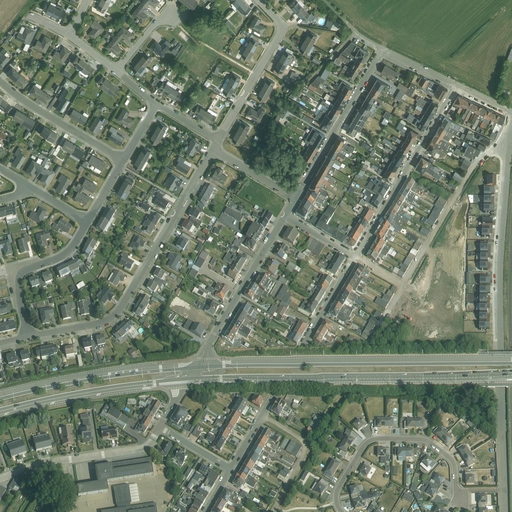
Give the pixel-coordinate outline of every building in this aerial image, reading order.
[(109,0),(100,0),(98,5),(98,6),(97,8),(104,11),(105,9),(109,0)] [(193,10),(199,2),(196,0),(186,0),(184,3),(193,10)] [(245,14),(252,8),(244,0),(238,6),(245,14)] [(297,12),(303,5),(298,0),(293,0),(289,4),(297,12)] [(53,14),(57,4),(51,2),(51,3),(46,2),(43,10),(53,14)] [(145,7),(140,2),(132,13),(143,22),(148,15),(142,10),(145,7)] [(57,4),(53,14),(62,18),(66,11),(63,10),(64,8),(57,4)] [(304,20),(311,13),(303,5),(297,12),(304,20)] [(255,15),(249,26),(262,34),(266,26),(260,23),(262,19),(255,15)] [(105,26),(95,18),(90,23),(94,27),(89,32),(95,37),(105,26)] [(330,28),(337,32),(341,24),(335,20),(330,28)] [(134,35),(123,25),(114,36),(120,40),(123,36),(129,41),(134,35)] [(18,32),(15,38),(25,43),(27,43),(29,44),(35,31),(25,27),(22,33),(19,32),(18,32)] [(318,35),(311,30),(305,40),(313,44),(318,35)] [(37,40),(34,46),(45,52),(52,39),(44,35),(41,41),(37,40)] [(244,44),(247,46),(255,50),(260,41),(250,35),(249,39),(248,38),(244,44)] [(120,40),(114,36),(106,46),(117,55),(122,49),(117,44),(120,40)] [(155,40),(150,47),(162,56),(170,46),(164,42),(162,45),(155,40)] [(313,44),(305,40),(300,49),(307,54),(313,44)] [(347,75),(354,80),(370,52),(357,44),(354,50),(358,52),(355,56),(352,54),(350,56),(357,60),(356,62),(355,61),(351,68),(345,64),(341,71),(347,74),(347,75)] [(56,50),(52,56),(62,63),(71,50),(63,46),(59,52),(56,50)] [(247,46),(242,55),(249,59),(255,50),(247,46)] [(0,54),(1,55),(0,55),(0,67),(1,68),(10,58),(7,55),(9,53),(6,51),(7,50),(3,47),(0,51),(0,54)] [(288,63),(293,54),(286,50),(280,59),(288,63)] [(153,58),(146,52),(139,61),(146,66),(153,58)] [(334,61),(339,64),(342,60),(343,61),(346,56),(341,53),(337,56),(334,61)] [(72,61),(80,68),(86,61),(77,54),(72,61)] [(321,60),(314,56),(312,60),(319,64),(321,60)] [(282,72),(288,63),(280,59),(273,72),(278,75),(280,71),(282,72)] [(80,68),(88,75),(94,68),(86,61),(80,68)] [(146,66),(139,61),(132,69),(139,75),(146,66)] [(385,65),(381,73),(395,81),(399,73),(385,65)] [(14,80),(20,73),(12,66),(6,73),(14,80)] [(289,78),(294,80),(297,72),(292,70),(289,78)] [(234,72),(228,82),(236,86),(241,77),(234,72)] [(20,73),(14,80),(23,87),(29,80),(20,73)] [(105,90),(106,89),(112,82),(103,75),(97,82),(102,86),(101,88),(105,90)] [(311,83),(318,87),(321,82),(323,83),(325,79),(319,75),(315,79),(311,83)] [(276,82),(268,77),(263,86),(270,91),(276,82)] [(423,78),(420,84),(419,85),(424,88),(424,87),(434,92),(434,93),(443,98),(448,90),(439,84),(423,77),(423,78)] [(373,86),(386,93),(390,87),(377,79),(373,86)] [(173,86),(164,81),(159,88),(168,94),(173,86)] [(106,89),(114,96),(120,89),(112,82),(106,89)] [(228,82),(223,91),(230,96),(236,86),(228,82)] [(399,82),(396,87),(400,89),(405,92),(408,87),(399,82)] [(37,97),(42,89),(33,83),(28,91),(37,97)] [(350,93),(353,88),(346,84),(343,89),(350,93)] [(182,92),(173,86),(168,94),(177,99),(182,92)] [(270,91),(263,86),(257,96),(265,100),(270,91)] [(369,92),(377,97),(380,91),(382,92),(381,94),(385,96),(386,93),(373,86),(369,92)] [(56,107),(63,112),(70,100),(64,96),(68,89),(64,87),(58,97),(61,99),(56,107)] [(42,89),(37,97),(47,103),(52,95),(42,89)] [(348,98),(350,93),(343,89),(340,93),(348,98)] [(400,101),(405,92),(400,89),(395,98),(400,101)] [(365,98),(372,102),(374,99),(381,104),(383,101),(377,97),(369,92),(365,98)] [(345,103),(348,98),(340,93),(337,99),(345,103)] [(301,98),(309,102),(311,98),(304,94),(301,98)] [(342,109),(345,103),(337,99),(330,95),(329,97),(335,101),(334,104),(342,109)] [(460,105),(464,97),(458,95),(452,106),(457,109),(459,105),(460,105)] [(464,97),(460,105),(456,113),(459,114),(463,108),(465,108),(465,107),(468,100),(464,97)] [(2,98),(0,100),(0,107),(4,112),(10,105),(2,98)] [(362,105),(370,109),(372,107),(376,110),(379,106),(372,102),(365,98),(362,105)] [(418,101),(435,111),(438,105),(435,103),(435,102),(434,102),(434,101),(433,101),(432,101),(431,101),(430,103),(420,98),(418,101)] [(468,100),(465,107),(467,107),(465,113),(464,112),(461,118),(465,120),(473,102),(468,100)] [(416,108),(431,117),(435,111),(418,101),(416,104),(417,105),(416,108)] [(473,102),(465,120),(467,121),(471,112),(473,113),(474,111),(477,104),(473,102)] [(203,117),(208,110),(199,104),(194,112),(203,117)] [(339,114),(342,109),(334,104),(331,109),(339,114)] [(477,104),(474,111),(476,112),(471,124),(473,125),(474,123),(482,106),(477,104)] [(370,109),(362,105),(359,110),(369,115),(370,113),(372,115),(372,114),(374,115),(375,113),(370,109)] [(251,107),(247,114),(260,121),(266,110),(259,106),(257,110),(251,107)] [(278,114),(283,117),(288,109),(282,106),(278,114)] [(482,106),(474,123),(477,124),(480,120),(479,119),(480,118),(482,119),(487,108),(482,106)] [(420,120),(427,124),(431,117),(416,108),(414,110),(416,111),(415,113),(422,116),(420,120)] [(487,108),(482,119),(484,120),(483,121),(480,126),(479,128),(482,129),(483,127),(491,110),(487,108)] [(21,123),(26,115),(17,109),(12,117),(21,123)] [(73,109),(69,116),(83,125),(88,118),(87,117),(89,115),(84,112),(83,115),(73,109)] [(124,109),(117,120),(130,127),(133,121),(129,118),(127,117),(129,113),(124,109)] [(336,119),(339,114),(331,109),(328,114),(336,119)] [(212,123),(217,116),(208,110),(203,117),(212,123)] [(386,110),(383,116),(389,119),(392,114),(386,110)] [(491,110),(483,127),(486,128),(490,118),(492,119),(496,112),(491,110)] [(496,112),(492,119),(491,123),(493,124),(491,128),(493,129),(500,115),(496,112)] [(314,119),(305,114),(302,118),(312,123),(314,119)] [(26,115),(21,123),(19,126),(22,129),(25,125),(30,128),(35,120),(26,115)] [(500,115),(493,129),(490,137),(495,139),(497,133),(494,132),(496,129),(499,130),(505,117),(500,115)] [(96,117),(89,129),(97,133),(102,125),(104,127),(108,120),(104,118),(103,121),(96,117)] [(442,122),(458,131),(460,126),(457,124),(453,122),(445,117),(442,122)] [(330,129),(333,124),(323,118),(320,125),(324,127),(325,126),(330,129)] [(400,130),(415,139),(418,133),(411,129),(410,130),(404,126),(406,123),(402,120),(400,122),(396,128),(400,130)] [(245,134),(250,125),(243,121),(238,130),(245,134)] [(447,130),(453,134),(455,135),(458,131),(442,122),(440,126),(447,130)] [(155,132),(162,136),(165,137),(167,134),(166,133),(164,132),(167,127),(160,123),(155,132)] [(46,138),(50,130),(41,125),(37,132),(40,133),(39,134),(46,138)] [(350,125),(346,132),(353,136),(355,137),(355,136),(358,138),(361,132),(350,125)] [(110,129),(109,130),(113,132),(109,138),(120,145),(124,138),(116,133),(118,130),(112,126),(111,127),(110,128),(110,129)] [(437,130),(451,138),(453,134),(447,130),(440,126),(437,130)] [(312,159),(324,133),(315,128),(309,141),(310,141),(303,155),(312,159)] [(50,130),(46,138),(55,143),(59,136),(50,130)] [(240,144),(245,134),(238,130),(232,139),(240,144)] [(404,142),(411,146),(415,139),(400,130),(398,133),(407,138),(404,142)] [(435,135),(448,143),(451,138),(437,130),(435,135)] [(162,136),(155,132),(149,141),(157,145),(162,136)] [(401,149),(407,153),(411,146),(404,142),(394,135),(392,139),(402,144),(401,146),(402,147),(401,149)] [(432,139),(447,148),(450,144),(448,143),(435,135),(432,139)] [(490,139),(483,136),(481,141),(488,144),(490,139)] [(335,143),(351,152),(352,153),(352,152),(355,154),(356,152),(354,150),(355,148),(350,146),(350,147),(343,143),(345,141),(338,137),(335,143)] [(71,153),(76,145),(66,139),(61,147),(71,153)] [(195,149),(197,150),(198,151),(202,147),(199,145),(200,144),(192,139),(189,143),(190,144),(189,146),(187,145),(186,147),(186,146),(184,149),(185,149),(184,150),(186,151),(193,155),(191,153),(195,149)] [(430,144),(446,153),(447,151),(451,152),(451,150),(447,148),(432,139),(430,144)] [(363,142),(361,145),(370,150),(372,147),(363,142)] [(486,145),(479,142),(477,147),(480,149),(483,150),(486,145)] [(332,148),(345,155),(347,153),(349,154),(351,152),(335,143),(332,148)] [(477,147),(468,143),(463,154),(474,159),(476,154),(478,154),(480,149),(477,147)] [(53,154),(56,156),(62,146),(58,144),(53,154)] [(397,153),(404,157),(407,153),(401,149),(393,144),(391,148),(398,151),(397,153)] [(446,153),(430,144),(426,149),(428,150),(428,151),(433,155),(434,154),(435,155),(434,156),(437,158),(440,154),(444,157),(446,153)] [(76,145),(71,153),(69,156),(77,160),(79,157),(80,158),(85,150),(76,145)] [(12,163),(19,167),(26,156),(20,152),(22,149),(18,146),(14,153),(17,155),(12,163)] [(138,157),(148,163),(153,155),(150,154),(151,152),(144,148),(138,157)] [(328,155),(336,159),(338,156),(344,159),(346,156),(345,155),(332,148),(328,155)] [(392,160),(399,165),(404,157),(397,153),(387,148),(386,150),(394,155),(393,158),(392,160)] [(92,155),(87,162),(95,167),(94,170),(99,173),(101,170),(105,164),(92,155)] [(324,162),(336,168),(338,169),(340,166),(342,163),(336,159),(328,155),(324,162)] [(183,162),(185,160),(179,156),(177,160),(180,161),(176,167),(186,173),(190,167),(183,162)] [(388,166),(396,171),(399,165),(392,160),(386,156),(384,160),(390,163),(388,166)] [(46,157),(45,158),(41,165),(32,160),(25,172),(32,176),(36,170),(40,172),(43,166),(48,158),(46,157)] [(148,163),(138,157),(133,166),(141,171),(141,169),(143,170),(148,163)] [(432,170),(435,167),(431,165),(427,162),(428,161),(428,160),(422,157),(418,162),(432,170)] [(460,167),(467,170),(471,160),(463,157),(460,167)] [(320,169),(327,173),(329,171),(328,170),(329,168),(334,171),(336,168),(324,162),(320,169)] [(432,170),(418,162),(415,168),(423,173),(425,170),(436,177),(436,178),(439,180),(440,178),(441,179),(442,177),(441,177),(442,176),(441,175),(432,170)] [(382,170),(393,176),(396,171),(388,166),(383,163),(382,165),(384,167),(382,170)] [(393,176),(382,170),(374,165),(372,167),(379,171),(378,173),(390,181),(393,176)] [(43,166),(40,172),(43,174),(39,181),(46,185),(54,172),(43,166)] [(432,170),(441,175),(442,173),(439,171),(440,169),(435,166),(435,167),(432,170)] [(216,170),(211,178),(216,180),(223,184),(227,176),(222,173),(224,171),(219,168),(217,170),(216,170)] [(316,174),(332,183),(332,184),(335,178),(331,176),(327,173),(320,169),(316,174)] [(459,181),(462,175),(455,171),(452,177),(459,181)] [(170,178),(165,186),(173,190),(176,185),(179,186),(182,181),(180,179),(180,178),(172,173),(169,178),(170,178)] [(60,182),(55,190),(62,195),(63,194),(65,195),(68,191),(66,189),(71,180),(61,174),(57,180),(60,182)] [(312,181),(319,185),(321,182),(330,187),(330,185),(333,187),(334,185),(331,183),(332,183),(316,174),(312,181)] [(496,174),(487,174),(487,186),(484,186),(484,213),(494,213),(494,197),(492,197),(491,195),(494,195),(495,186),(496,186),(496,174)] [(121,186),(129,190),(134,181),(127,177),(121,186)] [(76,186),(83,190),(84,188),(93,193),(97,185),(85,178),(82,184),(78,182),(76,186)] [(370,183),(387,193),(390,188),(383,184),(381,187),(380,186),(382,183),(376,179),(375,180),(374,180),(373,180),(372,180),(372,179),(370,183)] [(406,184),(418,191),(425,195),(426,194),(422,192),(423,191),(421,190),(422,188),(408,179),(406,184)] [(319,185),(312,181),(309,187),(312,188),(327,197),(329,194),(320,189),(322,187),(319,185)] [(387,193),(370,183),(366,188),(384,198),(387,193)] [(202,193),(211,198),(214,193),(213,192),(214,189),(207,184),(202,193)] [(403,188),(410,192),(411,190),(416,193),(418,191),(406,184),(403,188)] [(83,190),(76,186),(74,185),(72,188),(74,189),(74,190),(78,192),(74,197),(81,201),(83,198),(87,201),(89,197),(82,193),(83,190)] [(129,190),(121,186),(116,195),(123,199),(129,190)] [(309,193),(323,200),(324,198),(326,200),(327,197),(312,188),(309,193)] [(401,192),(412,199),(415,195),(410,192),(403,188),(401,192)] [(368,197),(380,204),(383,200),(367,191),(364,195),(368,197)] [(398,197),(405,201),(405,200),(407,200),(406,201),(411,205),(414,200),(412,199),(401,192),(398,197)] [(163,196),(159,194),(158,193),(156,197),(158,198),(154,205),(165,211),(169,203),(162,199),(164,197),(163,196)] [(211,198),(202,193),(197,202),(199,203),(197,206),(203,210),(205,206),(207,207),(209,204),(208,204),(211,198)] [(306,197),(320,205),(321,203),(323,204),(325,202),(323,200),(309,193),(306,197)] [(304,202),(314,208),(315,205),(320,208),(322,206),(320,205),(306,197),(304,202)] [(380,204),(368,197),(365,202),(377,209),(380,204)] [(396,201),(409,209),(411,207),(404,203),(405,201),(398,197),(396,201)] [(437,202),(444,207),(447,202),(440,198),(437,202)] [(393,205),(407,214),(409,209),(396,201),(393,205)] [(299,209),(308,214),(309,215),(310,212),(311,213),(312,210),(314,211),(315,208),(314,208),(304,202),(299,209)] [(436,207),(442,211),(444,207),(437,202),(434,206),(436,207)] [(143,204),(141,208),(148,212),(150,209),(143,204)] [(390,210),(409,220),(410,218),(409,217),(410,215),(407,214),(393,205),(390,210)] [(261,219),(269,223),(273,216),(256,206),(254,209),(258,211),(264,215),(261,219)] [(6,218),(17,216),(15,207),(4,210),(6,218)] [(101,219),(111,225),(115,219),(112,218),(116,211),(109,207),(107,210),(101,219)] [(433,212),(439,215),(442,211),(436,207),(433,212)] [(228,208),(227,208),(224,213),(240,223),(243,217),(228,208)] [(321,222),(317,227),(323,231),(326,226),(335,212),(329,208),(321,222)] [(372,218),(360,211),(356,209),(354,208),(353,210),(354,211),(354,212),(363,217),(361,220),(368,225),(372,218)] [(360,211),(372,218),(375,213),(368,209),(366,211),(361,208),(360,211)] [(32,213),(29,218),(40,224),(47,213),(41,209),(37,215),(32,213)] [(190,220),(200,226),(202,223),(197,220),(201,214),(193,209),(189,216),(191,217),(190,220)] [(308,214),(299,209),(296,214),(304,219),(308,214)] [(388,214),(400,221),(407,225),(409,220),(390,210),(388,214)] [(145,221),(156,227),(161,218),(153,214),(152,217),(150,216),(148,215),(145,221)] [(255,224),(265,230),(269,223),(261,219),(254,214),(252,217),(258,220),(255,224)] [(385,218),(400,227),(402,225),(399,223),(400,221),(388,214),(385,218)] [(383,223),(394,229),(400,233),(403,228),(400,227),(385,218),(383,223)] [(111,225),(101,219),(96,229),(104,233),(105,232),(106,233),(111,225)] [(493,219),(482,219),(482,237),(489,237),(489,235),(492,235),(493,219)] [(200,226),(190,220),(188,223),(186,221),(182,228),(192,234),(196,228),(198,229),(200,226)] [(357,226),(364,231),(368,225),(361,220),(360,220),(357,226)] [(66,226),(67,224),(61,221),(57,226),(54,224),(51,228),(58,232),(60,229),(68,234),(71,229),(66,226)] [(156,227),(145,221),(142,226),(145,228),(143,232),(151,236),(156,227)] [(380,228),(391,234),(393,232),(392,232),(394,229),(383,223),(380,228)] [(246,238),(257,244),(258,242),(259,241),(259,240),(259,239),(261,239),(260,238),(262,235),(263,235),(263,234),(265,230),(255,224),(254,224),(246,238)] [(349,240),(356,244),(360,237),(347,230),(340,225),(338,229),(346,233),(348,234),(346,236),(350,238),(349,240)] [(347,230),(360,237),(364,231),(357,226),(355,225),(352,228),(349,226),(347,230)] [(326,226),(323,231),(325,233),(336,239),(339,234),(326,226)] [(377,240),(382,243),(386,238),(388,240),(391,234),(380,228),(375,236),(378,238),(377,240)] [(423,228),(420,233),(427,237),(430,233),(423,228)] [(286,234),(296,240),(299,235),(289,229),(286,234)] [(48,232),(35,236),(39,250),(47,248),(46,241),(50,240),(48,232)] [(296,240),(286,234),(283,239),(293,245),(296,240)] [(339,234),(336,239),(352,249),(354,248),(356,244),(349,240),(339,234)] [(25,239),(18,241),(21,254),(30,252),(27,243),(30,242),(28,235),(24,236),(25,239)] [(134,240),(129,248),(137,252),(140,247),(143,249),(146,243),(143,241),(144,241),(135,236),(133,240),(134,240)] [(180,241),(176,247),(177,247),(183,251),(189,241),(181,236),(179,240),(180,241)] [(246,242),(247,243),(245,247),(249,249),(250,248),(253,250),(257,244),(246,238),(243,236),(241,239),(246,242)] [(86,246),(93,251),(98,242),(91,238),(86,246)] [(302,254),(305,256),(308,258),(311,253),(317,242),(310,238),(304,248),(307,250),(302,254)] [(232,246),(238,249),(242,243),(239,241),(236,239),(232,246)] [(384,252),(387,254),(390,256),(392,252),(390,251),(391,248),(382,243),(377,240),(373,246),(384,252)] [(5,257),(13,255),(10,241),(0,243),(0,250),(3,249),(5,257)] [(317,242),(311,253),(315,255),(321,244),(317,242)] [(488,243),(480,243),(480,270),(491,271),(491,264),(487,264),(487,259),(490,259),(491,246),(488,246),(488,243)] [(238,249),(232,246),(230,244),(229,246),(228,246),(227,247),(228,248),(232,251),(232,250),(237,253),(239,250),(238,249)] [(276,249),(288,256),(289,257),(291,253),(289,252),(290,250),(279,244),(276,249)] [(321,244),(315,255),(319,257),(325,247),(321,244)] [(93,251),(86,246),(81,255),(88,260),(93,251)] [(370,252),(381,259),(384,261),(387,254),(384,252),(373,246),(370,252)] [(408,257),(413,260),(419,250),(414,247),(408,257)] [(288,256),(276,249),(273,254),(283,260),(283,259),(285,261),(288,256)] [(195,266),(200,270),(209,256),(202,252),(199,258),(195,266)] [(381,259),(370,252),(367,257),(378,264),(381,259)] [(123,258),(119,264),(125,268),(124,270),(128,272),(129,270),(130,271),(135,263),(128,259),(129,256),(123,253),(121,256),(123,258)] [(231,256),(245,265),(248,260),(244,258),(245,257),(240,254),(239,257),(233,253),(231,256)] [(305,256),(302,254),(300,253),(297,258),(302,261),(305,256)] [(170,261),(167,266),(178,273),(182,266),(178,264),(179,263),(180,263),(182,259),(174,254),(173,255),(171,254),(167,259),(170,261)] [(245,265),(231,256),(228,254),(224,261),(231,265),(230,268),(232,269),(239,274),(241,271),(245,265)] [(328,257),(342,265),(346,259),(338,254),(336,257),(330,254),(328,257)] [(331,266),(338,271),(342,265),(328,257),(326,260),(333,263),(331,266)] [(404,264),(409,267),(413,260),(408,257),(404,264)] [(267,264),(277,270),(280,265),(270,259),(267,264)] [(66,266),(70,274),(80,269),(75,261),(66,266)] [(338,271),(331,266),(321,261),(319,264),(318,266),(328,272),(335,276),(338,271)] [(288,266),(295,271),(299,273),(301,270),(290,263),(288,266)] [(277,270),(267,264),(264,270),(276,277),(279,272),(277,270)] [(399,272),(404,274),(409,267),(404,264),(403,265),(401,264),(399,267),(401,268),(400,271),(399,272)] [(354,271),(368,278),(369,277),(368,276),(370,272),(362,268),(358,265),(354,271)] [(70,274),(66,266),(56,270),(60,279),(70,274)] [(200,270),(195,266),(193,266),(191,269),(192,270),(189,276),(195,279),(200,270)] [(399,272),(400,271),(395,268),(392,272),(402,278),(404,274),(399,272)] [(239,274),(232,269),(227,276),(235,281),(239,274)] [(112,274),(108,281),(110,282),(109,283),(117,287),(120,282),(123,283),(126,278),(123,276),(124,275),(115,270),(113,274),(112,274)] [(156,278),(155,280),(165,286),(167,283),(164,282),(168,276),(166,275),(166,274),(158,270),(154,277),(156,278)] [(351,276),(359,280),(360,277),(367,281),(368,278),(354,271),(351,276)] [(335,276),(328,272),(325,277),(332,281),(335,276)] [(40,279),(43,288),(47,287),(46,284),(52,282),(49,273),(42,276),(43,278),(40,279)] [(254,286),(268,294),(274,283),(261,275),(254,286)] [(318,280),(329,287),(332,281),(325,277),(321,275),(318,280)] [(348,281),(364,290),(366,287),(363,285),(364,283),(359,280),(351,276),(348,281)] [(490,276),(480,276),(479,330),(489,330),(489,315),(487,314),(487,310),(490,310),(490,297),(487,297),(487,295),(490,295),(490,276)] [(284,285),(285,286),(288,282),(281,277),(278,282),(284,285)] [(43,288),(40,279),(37,280),(36,278),(29,280),(32,289),(38,287),(39,289),(43,288)] [(318,288),(326,293),(329,287),(318,280),(315,278),(313,281),(320,285),(318,288)] [(164,286),(155,280),(153,283),(151,281),(147,288),(155,293),(158,287),(161,288),(162,289),(164,286)] [(345,286),(353,290),(356,292),(357,290),(362,293),(364,290),(348,281),(345,286)] [(78,285),(76,286),(78,290),(85,286),(83,282),(78,284),(78,285)] [(248,291),(257,296),(258,294),(260,295),(260,294),(262,295),(266,297),(268,294),(254,286),(251,284),(248,291)] [(195,289),(207,296),(210,292),(216,296),(215,298),(219,300),(220,300),(223,302),(226,297),(225,297),(215,291),(209,287),(206,291),(195,285),(194,288),(195,289)] [(215,291),(225,297),(227,294),(227,295),(230,290),(222,286),(221,287),(218,285),(215,291)] [(285,286),(284,285),(276,299),(282,302),(287,293),(290,288),(285,286)] [(342,291),(362,303),(364,300),(358,296),(352,293),(353,290),(345,286),(342,291)] [(309,288),(308,290),(311,292),(322,299),(326,293),(318,288),(316,287),(314,290),(313,289),(312,290),(309,288)] [(101,291),(96,297),(98,299),(97,300),(104,305),(108,300),(111,301),(115,296),(112,295),(112,294),(105,288),(102,292),(101,291)] [(207,296),(195,289),(192,293),(200,297),(200,296),(206,300),(208,296),(207,296)] [(257,296),(248,291),(244,296),(252,300),(253,297),(258,300),(260,298),(257,296)] [(339,297),(346,301),(348,299),(352,302),(354,303),(355,302),(362,306),(363,304),(362,303),(342,291),(339,297)] [(386,296),(391,299),(394,294),(390,291),(389,291),(386,296)] [(312,301),(318,305),(322,299),(311,292),(309,295),(314,299),(312,301)] [(154,293),(152,296),(166,304),(168,301),(154,293)] [(282,302),(289,306),(292,301),(289,300),(292,296),(287,293),(282,302)] [(382,300),(388,304),(391,299),(386,296),(385,295),(382,300)] [(137,304),(146,309),(149,304),(148,303),(150,300),(143,296),(137,304)] [(335,303),(352,313),(353,311),(346,306),(344,305),(346,301),(339,297),(335,303)] [(388,304),(382,300),(378,298),(375,303),(385,309),(388,304)] [(80,308),(80,314),(81,317),(90,315),(88,307),(91,306),(90,299),(79,302),(76,303),(78,309),(80,308)] [(206,307),(216,313),(219,307),(217,306),(218,305),(209,300),(206,307)] [(304,303),(315,310),(318,305),(312,301),(310,304),(305,301),(304,303)] [(216,313),(206,307),(198,302),(197,305),(199,306),(201,308),(200,310),(213,317),(216,313)] [(278,309),(275,313),(278,315),(282,318),(289,306),(282,302),(278,309)] [(0,303),(0,315),(10,313),(8,305),(1,307),(0,303)] [(68,307),(60,308),(63,320),(71,319),(70,311),(73,310),(75,309),(74,303),(71,303),(67,304),(68,307)] [(315,310),(304,303),(300,309),(312,315),(315,310)] [(340,313),(349,318),(352,313),(335,303),(332,308),(340,313)] [(146,309),(137,304),(132,313),(140,318),(142,314),(143,315),(145,316),(148,311),(146,309)] [(240,311),(250,317),(254,312),(243,306),(240,311)] [(275,313),(278,309),(273,306),(268,313),(273,316),(275,313)] [(44,320),(45,324),(50,323),(48,316),(53,315),(52,308),(40,311),(42,320),(44,320)] [(340,313),(332,308),(329,314),(336,319),(337,318),(345,323),(346,321),(349,322),(351,320),(349,318),(340,313)] [(237,316),(248,323),(250,320),(256,324),(257,321),(250,317),(240,311),(237,316)] [(377,312),(374,317),(379,320),(382,315),(377,312)] [(169,313),(166,318),(168,319),(168,320),(173,323),(177,317),(172,314),(169,313)] [(234,321),(246,328),(247,326),(251,328),(253,326),(248,323),(237,316),(234,321)] [(9,322),(0,324),(0,332),(15,329),(13,321),(14,321),(13,319),(8,320),(9,322)] [(295,325),(305,331),(308,326),(300,321),(300,322),(299,321),(298,323),(293,319),(291,323),(295,325)] [(120,327),(126,335),(128,337),(136,331),(136,330),(133,327),(128,320),(120,327)] [(188,320),(183,328),(201,339),(205,330),(188,320)] [(231,327),(239,331),(240,329),(241,329),(247,333),(247,332),(248,333),(248,334),(250,335),(252,332),(246,328),(234,321),(231,327)] [(321,327),(328,331),(336,335),(337,333),(332,330),(333,329),(332,329),(333,326),(325,321),(321,327)] [(146,323),(143,326),(150,331),(152,328),(146,323)] [(366,328),(372,331),(373,330),(375,327),(374,326),(369,323),(366,328)] [(290,332),(301,338),(305,331),(295,325),(290,332)] [(126,335),(120,327),(112,334),(121,343),(123,341),(122,339),(126,335)] [(228,333),(235,337),(237,334),(241,336),(247,339),(248,337),(239,331),(231,327),(228,333)] [(319,331),(333,340),(335,341),(336,339),(327,333),(328,331),(321,327),(319,331)] [(362,335),(367,338),(368,338),(372,331),(366,328),(362,335)] [(316,336),(323,340),(324,338),(332,343),(333,340),(319,331),(316,336)] [(301,338),(290,332),(290,333),(291,334),(287,339),(297,345),(301,338)] [(235,337),(228,333),(224,339),(232,343),(233,342),(238,341),(239,339),(235,337)] [(94,341),(96,353),(97,353),(99,353),(100,352),(99,349),(103,349),(106,348),(106,345),(104,336),(96,338),(97,340),(94,341)] [(323,340),(316,336),(313,340),(315,341),(313,344),(318,347),(319,344),(325,347),(334,346),(328,343),(326,345),(322,342),(323,340)] [(351,336),(347,342),(356,347),(360,341),(351,336)] [(96,353),(94,341),(91,342),(90,339),(82,341),(84,350),(92,348),(93,354),(95,361),(94,361),(94,365),(98,364),(96,353)] [(46,348),(48,360),(54,359),(54,356),(54,355),(57,354),(55,345),(46,348)] [(72,347),(64,348),(67,360),(74,358),(74,355),(77,355),(76,345),(72,346),(72,347)] [(48,360),(46,348),(36,350),(37,358),(41,357),(41,359),(42,359),(42,361),(48,360)] [(17,357),(20,368),(24,367),(22,362),(30,361),(27,351),(20,353),(20,356),(17,357)] [(20,368),(17,357),(15,358),(14,354),(6,356),(8,365),(9,368),(15,367),(15,369),(20,368)] [(254,396),(252,399),(254,400),(252,404),(260,408),(264,401),(254,396)] [(152,408),(158,411),(161,405),(150,399),(149,400),(148,400),(147,401),(151,403),(154,405),(152,408)] [(236,406),(244,411),(248,405),(239,400),(236,406)] [(283,412),(289,415),(291,411),(285,407),(286,405),(278,400),(274,407),(283,412)] [(145,404),(141,401),(139,404),(148,410),(147,412),(155,417),(158,411),(152,408),(149,406),(145,404)] [(126,424),(129,419),(106,406),(100,416),(123,430),(126,424)] [(232,412),(240,417),(244,411),(236,406),(232,412)] [(174,416),(184,422),(189,414),(185,412),(186,411),(179,407),(177,411),(176,413),(176,412),(174,416)] [(283,412),(274,407),(271,413),(279,417),(281,414),(289,418),(287,421),(290,423),(293,417),(289,415),(283,412)] [(227,418),(236,424),(240,417),(232,412),(226,409),(225,411),(225,412),(229,415),(227,418)] [(155,417),(147,412),(143,417),(152,422),(153,419),(155,417)] [(313,421),(318,424),(322,418),(321,418),(316,415),(313,421)] [(83,429),(80,430),(82,440),(83,444),(87,443),(86,443),(90,443),(90,441),(93,440),(91,428),(91,426),(90,425),(89,425),(88,416),(81,417),(83,429)] [(139,425),(147,430),(152,422),(143,417),(141,416),(139,419),(141,421),(139,425)] [(184,422),(174,416),(171,421),(174,423),(173,424),(177,426),(178,425),(180,427),(182,424),(186,426),(184,430),(191,434),(194,429),(191,427),(192,427),(184,422)] [(220,421),(233,429),(236,424),(227,418),(225,417),(224,419),(222,418),(220,421)] [(129,419),(126,424),(134,429),(133,430),(140,434),(144,436),(147,430),(139,425),(129,419)] [(385,428),(386,420),(377,419),(377,422),(375,422),(374,429),(380,429),(381,428),(385,428)] [(223,430),(230,434),(233,429),(220,421),(217,420),(214,425),(219,428),(221,429),(223,430)] [(359,420),(353,426),(358,432),(362,429),(363,429),(367,425),(363,420),(361,422),(359,420)] [(386,420),(385,428),(390,428),(390,429),(396,429),(397,420),(386,420)] [(415,429),(416,420),(407,420),(407,423),(404,423),(404,429),(410,430),(410,429),(415,429)] [(416,420),(415,429),(420,429),(420,430),(426,430),(426,423),(424,423),(424,421),(416,420)] [(309,427),(315,430),(318,424),(313,421),(312,421),(309,427)] [(108,427),(101,428),(103,439),(111,438),(111,440),(118,438),(116,428),(108,430),(108,427)] [(62,429),(58,429),(59,435),(60,435),(61,441),(62,441),(63,446),(67,445),(67,446),(73,445),(73,444),(71,428),(62,430),(62,429)] [(441,441),(447,434),(441,429),(440,430),(438,428),(433,433),(437,437),(438,437),(441,441)] [(219,437),(226,441),(230,434),(223,430),(221,434),(219,433),(212,429),(210,432),(219,437)] [(261,437),(271,443),(272,441),(276,443),(279,438),(265,430),(261,437)] [(343,443),(351,447),(354,442),(357,438),(346,432),(345,435),(347,436),(343,443)] [(208,437),(223,446),(226,441),(219,437),(218,439),(214,436),(214,437),(210,434),(208,437)] [(447,434),(441,441),(445,444),(444,444),(449,448),(453,443),(451,441),(453,440),(447,434)] [(41,436),(44,450),(51,448),(48,435),(41,436)] [(44,450),(41,436),(33,438),(36,452),(37,451),(43,450),(44,450)] [(223,446),(208,437),(206,440),(211,443),(210,444),(214,446),(213,447),(220,452),(223,446)] [(258,442),(270,449),(271,447),(278,451),(280,448),(271,443),(261,437),(258,442)] [(14,443),(19,456),(26,454),(21,440),(14,443)] [(291,455),(295,457),(296,457),(302,447),(292,441),(286,451),(291,455)] [(255,447),(263,452),(264,449),(270,453),(272,450),(270,449),(258,442),(255,447)] [(19,456),(14,443),(6,446),(11,459),(12,459),(12,458),(17,456),(18,457),(19,456)] [(159,447),(157,450),(158,451),(161,453),(160,455),(165,458),(172,446),(167,443),(163,450),(159,447)] [(351,447),(343,443),(339,450),(341,451),(339,454),(345,457),(349,452),(348,451),(351,447)] [(463,458),(470,453),(466,447),(464,448),(462,445),(456,449),(460,454),(463,458)] [(251,453),(262,459),(264,456),(273,462),(275,459),(263,452),(255,447),(251,453)] [(378,449),(377,458),(381,458),(381,464),(385,465),(386,462),(389,462),(389,449),(383,449),(378,449)] [(406,458),(406,450),(399,450),(399,449),(395,449),(395,456),(398,456),(398,458),(398,461),(405,461),(406,458)] [(406,450),(406,458),(414,459),(414,457),(417,457),(417,450),(411,450),(406,450)] [(175,454),(171,459),(179,463),(178,464),(182,466),(184,463),(185,464),(187,461),(186,460),(188,457),(183,454),(183,453),(179,451),(177,455),(175,454)] [(247,461),(255,466),(258,462),(260,464),(261,463),(266,465),(267,463),(262,459),(251,453),(247,461)] [(470,453),(463,458),(465,462),(468,468),(474,464),(472,461),(474,460),(470,453)] [(283,457),(282,459),(292,466),(293,463),(283,457)] [(422,463),(420,465),(427,473),(428,472),(436,464),(432,460),(432,461),(427,457),(422,463)] [(97,484),(76,487),(78,497),(108,492),(106,483),(154,476),(151,459),(113,465),(104,467),(103,465),(98,466),(98,468),(95,468),(97,484)] [(329,467),(336,471),(339,467),(339,468),(342,462),(336,459),(335,461),(333,460),(329,467)] [(243,468),(251,473),(254,469),(266,476),(268,473),(255,466),(247,461),(243,468)] [(363,469),(360,473),(367,478),(372,470),(369,469),(371,467),(365,463),(362,468),(363,469)] [(209,476),(212,472),(203,467),(199,473),(205,476),(206,477),(208,475),(209,476)] [(336,471),(329,467),(323,477),(331,481),(334,476),(336,471)] [(185,475),(184,477),(186,479),(187,479),(193,470),(189,468),(185,475)] [(247,478),(256,484),(257,484),(259,482),(255,480),(251,477),(253,474),(251,473),(243,468),(239,474),(247,478)] [(281,471),(278,475),(285,479),(288,475),(281,471)] [(205,476),(203,478),(215,484),(219,477),(212,472),(209,476),(208,475),(206,477),(205,476)] [(197,474),(193,480),(198,483),(199,481),(203,483),(204,481),(206,483),(204,486),(211,490),(215,484),(203,478),(197,474)] [(244,483),(246,485),(253,489),(256,484),(247,478),(239,474),(236,479),(244,483)] [(434,485),(440,489),(443,483),(442,483),(445,479),(438,474),(433,481),(433,482),(435,483),(434,485)] [(472,474),(465,474),(465,477),(466,477),(466,480),(466,485),(474,485),(474,477),(472,477),(472,474)] [(15,487),(18,489),(24,479),(22,477),(20,478),(18,481),(15,480),(13,481),(9,488),(13,491),(15,487)] [(244,483),(236,479),(232,485),(236,487),(236,488),(239,490),(239,489),(241,490),(243,486),(244,487),(246,485),(244,483)] [(193,480),(190,484),(193,486),(194,486),(195,485),(202,488),(201,490),(209,495),(211,490),(204,486),(198,483),(193,480)] [(434,485),(429,483),(425,480),(423,483),(427,486),(424,488),(423,488),(421,492),(426,495),(426,494),(433,498),(436,494),(437,494),(440,489),(434,485)] [(328,486),(321,482),(320,482),(318,485),(315,483),(312,490),(315,492),(321,495),(325,489),(326,490),(328,486)] [(118,510),(102,511),(157,511),(156,504),(131,508),(130,504),(132,504),(132,503),(140,502),(137,484),(113,488),(116,506),(117,506),(118,510)] [(352,499),(367,495),(366,491),(364,491),(362,485),(350,488),(351,493),(350,494),(352,499)] [(209,495),(201,490),(196,487),(195,488),(195,489),(194,490),(196,491),(195,492),(197,493),(198,492),(200,493),(199,496),(206,500),(209,495)] [(222,495),(239,505),(240,502),(239,501),(236,499),(238,496),(234,494),(234,493),(230,491),(229,492),(225,490),(222,495)] [(246,498),(252,501),(253,498),(248,495),(248,494),(242,491),(240,494),(246,498)] [(206,500),(199,496),(192,492),(190,495),(194,497),(193,498),(203,504),(206,500)] [(246,498),(240,494),(239,497),(252,504),(253,502),(252,501),(246,498)] [(367,495),(352,499),(353,505),(354,505),(355,510),(363,508),(362,502),(378,497),(377,494),(368,496),(367,495)] [(405,494),(403,497),(412,502),(414,499),(405,494)] [(219,500),(231,507),(233,505),(242,510),(243,507),(239,505),(222,495),(219,500)] [(478,507),(485,507),(485,504),(487,504),(487,496),(479,496),(479,501),(479,504),(478,504),(478,507)] [(198,511),(200,509),(188,502),(184,500),(183,503),(192,508),(191,510),(194,511),(198,511)] [(189,500),(188,502),(200,509),(203,505),(196,501),(195,503),(189,500)] [(214,509),(219,511),(222,511),(223,511),(222,511),(230,511),(239,511),(231,507),(219,500),(214,509)]
